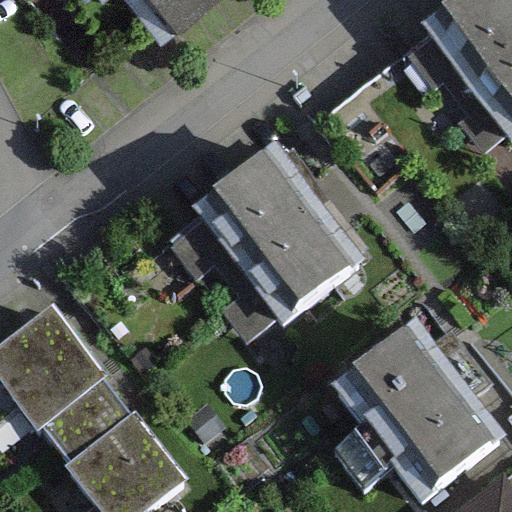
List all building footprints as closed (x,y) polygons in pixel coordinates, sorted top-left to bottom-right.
[(152,0),(173,26),(206,0),(152,0)] [(511,59),(511,0),(479,0),(433,35),(475,88),(511,59)] [(511,59),(475,88),(511,136),(511,59)] [(314,217),(272,162),(207,213),(249,267),(314,217)] [(357,271),(314,217),(249,267),(292,322),(357,271)] [(61,448),(115,407),(52,326),(0,366),(0,386),(38,435),(46,429),(61,448)] [(510,448),(424,341),(355,395),(441,502),(510,448)] [(149,511),(179,490),(115,407),(61,448),(76,468),(66,475),(94,511),(149,511)] [(511,511),(511,494),(501,481),(460,511),(511,511)]
